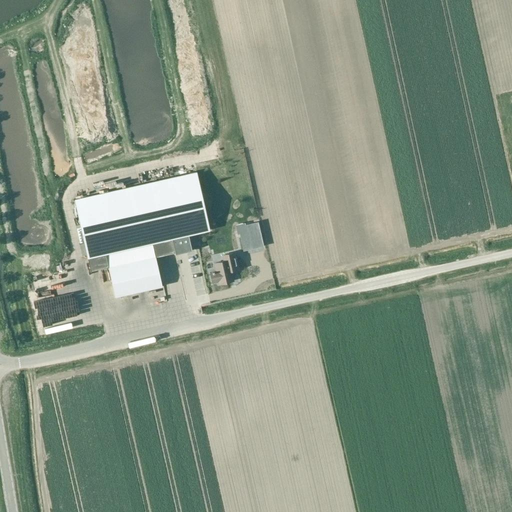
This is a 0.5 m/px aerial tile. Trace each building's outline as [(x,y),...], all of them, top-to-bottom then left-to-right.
[(193,170),(73,200),(91,272),(108,268),(116,298),(162,287),(155,258),(189,249),(186,237),(208,232),(196,182),(193,170)] [(249,221),(255,249),(259,248),(253,220),(249,221)] [(216,271),(210,272),(213,283),(219,282),(219,284),(234,281),(230,267),(236,266),(237,266),(234,253),(223,255),(224,261),(214,263),(216,271)] [(251,256),(252,266),(260,265),(258,255),(251,256)] [(43,300),(45,306),(61,302),(62,307),(71,305),(69,298),(57,301),(56,297),(43,300)]
